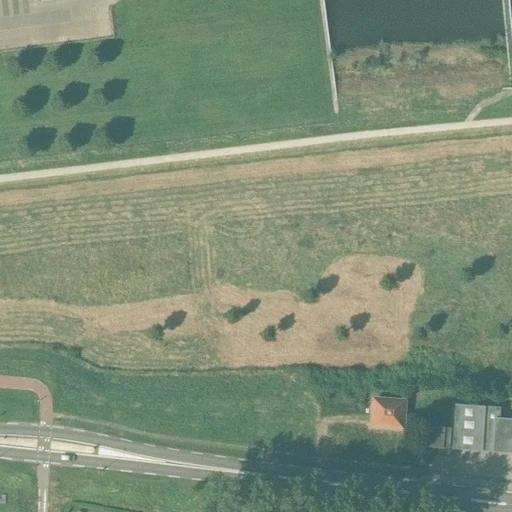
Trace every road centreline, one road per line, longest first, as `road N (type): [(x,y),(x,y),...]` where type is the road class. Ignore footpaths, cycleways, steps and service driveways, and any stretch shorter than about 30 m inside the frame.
road 1 (secondary): [(258,474),(45,436),(0,437)]
road 2 (secondary): [(0,455),(188,475),(258,474)]
road 3 (secondary): [(511,504),(258,474)]
